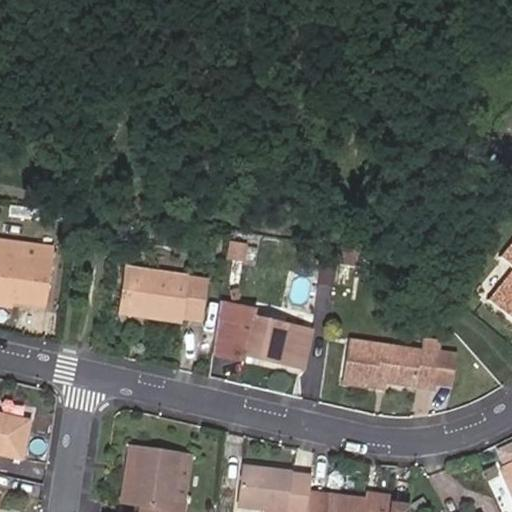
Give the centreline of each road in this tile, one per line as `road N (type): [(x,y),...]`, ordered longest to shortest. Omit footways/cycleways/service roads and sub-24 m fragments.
road 1 (residential): [(511,404),(469,425),(314,433),(79,380)]
road 2 (residential): [(59,511),(79,380)]
